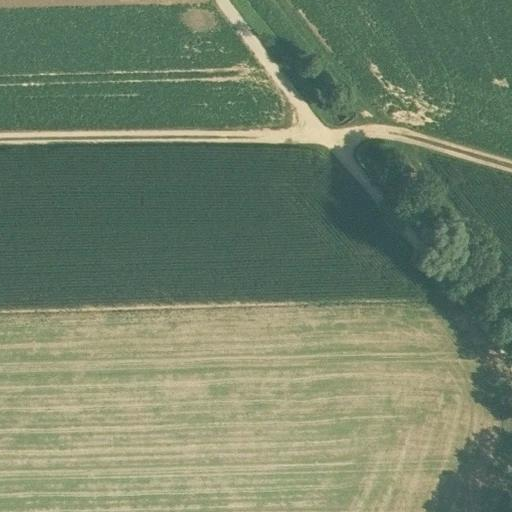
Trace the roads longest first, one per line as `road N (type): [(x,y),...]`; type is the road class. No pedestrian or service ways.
road 1 (track): [(0,157),(412,149),(511,174)]
road 2 (track): [(224,0),(511,353)]
road 3 (track): [(511,271),(292,0)]
